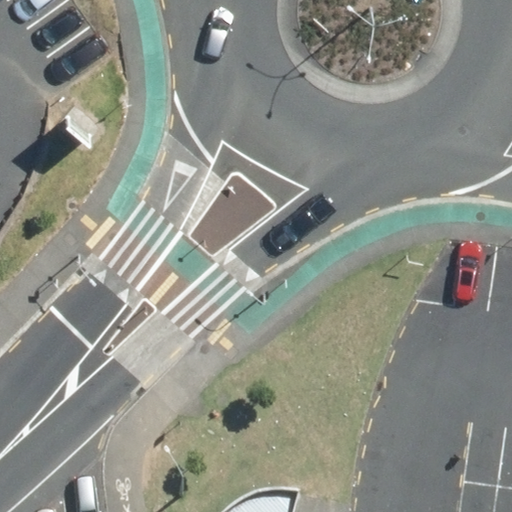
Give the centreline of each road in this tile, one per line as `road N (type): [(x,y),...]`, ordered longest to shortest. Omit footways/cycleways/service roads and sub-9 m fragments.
road 1 (tertiary): [(398,146),(12,448)]
road 2 (tertiary): [(12,448),(197,157),(235,53)]
road 3 (tertiary): [(398,146),(317,139),(254,89),(235,53)]
road 4 (tertiary): [(511,27),(502,64),(477,102),(441,130),(398,146)]
